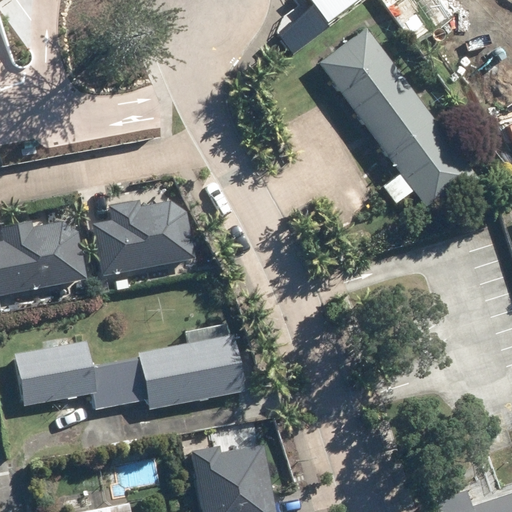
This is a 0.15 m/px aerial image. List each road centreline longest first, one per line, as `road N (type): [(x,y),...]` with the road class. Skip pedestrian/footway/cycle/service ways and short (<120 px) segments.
road 1 (residential): [(360,511),(296,292),(213,143)]
road 2 (residential): [(213,143),(0,184)]
road 3 (residential): [(213,143),(205,0)]
